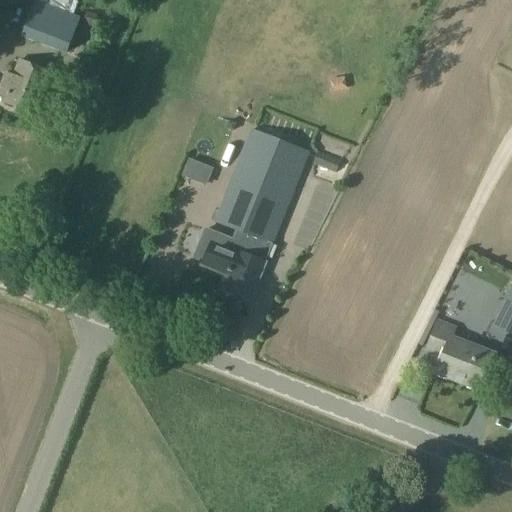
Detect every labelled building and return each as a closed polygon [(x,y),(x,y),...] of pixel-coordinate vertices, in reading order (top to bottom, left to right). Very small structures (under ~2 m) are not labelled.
[(80,20),(34,2),(20,38),(66,55),(80,20)] [(36,115),(51,74),(18,62),(13,77),(6,74),(0,89),(0,96),(4,98),(3,102),(36,115)] [(206,230),(194,259),(203,262),(202,266),(229,277),(224,290),(250,301),(265,264),(262,262),(270,244),(273,246),(310,154),(250,130),(213,223),(236,232),(232,243),(227,240),(227,239),(206,230)] [(317,153),(312,165),(336,175),(341,162),(317,153)] [(299,189),(285,225),(276,249),(303,259),(312,237),(316,238),(331,202),(299,189)] [(511,291),(496,324),(511,332),(511,291)] [(481,391),(495,355),(451,339),(454,330),(437,323),(427,350),(442,356),(435,374),(481,391)]
